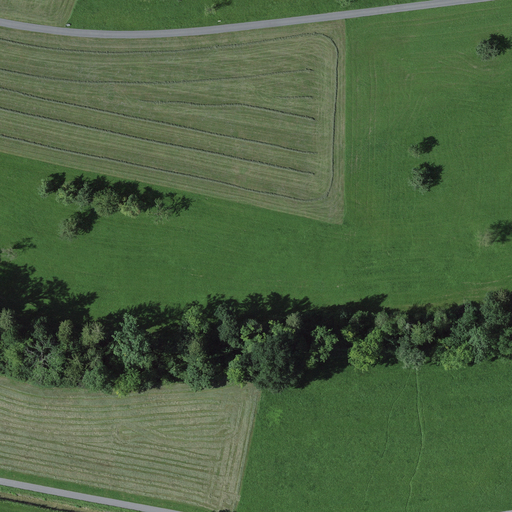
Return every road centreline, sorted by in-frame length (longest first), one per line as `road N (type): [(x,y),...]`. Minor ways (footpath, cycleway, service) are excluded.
road 1 (track): [(483,0),(197,32),(99,34),(0,22)]
road 2 (track): [(0,482),(157,511)]
